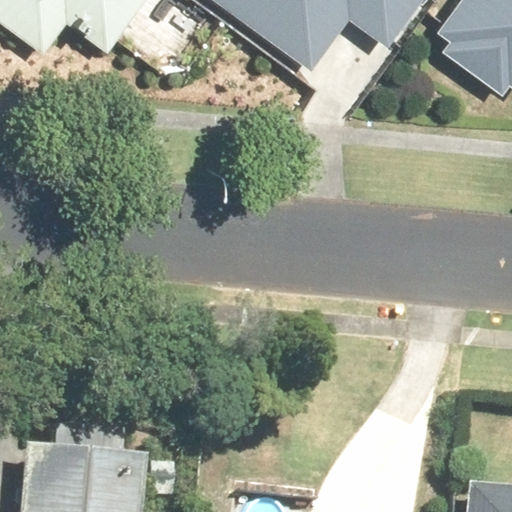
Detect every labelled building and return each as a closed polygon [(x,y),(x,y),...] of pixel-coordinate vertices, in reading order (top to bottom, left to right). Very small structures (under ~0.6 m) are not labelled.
[(122,0),(0,0),(0,33),(27,53),(49,21),(88,49),(122,0)] [(198,0),(284,67),(322,18),(369,54),(410,0),(198,0)] [(511,0),(440,0),(424,22),(434,30),(416,55),(476,98),(493,75),(508,86),(511,80),(511,0)] [(0,493),(0,511),(120,511),(124,455),(3,447),(0,493)] [(511,511),(511,487),(445,485),(444,511),(511,511)]
